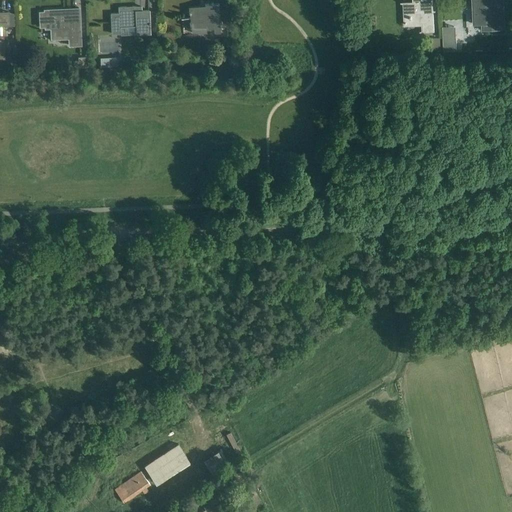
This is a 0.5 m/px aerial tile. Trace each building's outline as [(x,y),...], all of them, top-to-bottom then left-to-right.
[(412,0),(412,2),(403,2),(403,10),(404,20),(404,23),(421,22),(421,33),(434,33),(433,11),(432,0),(412,0)] [(482,24),(483,30),(504,29),(502,0),(472,0),(474,25),(482,24)] [(199,7),(189,9),(191,23),(189,23),(190,28),(192,28),(192,33),(207,32),(206,28),(214,28),(214,32),(220,32),(220,27),(228,26),(227,15),(219,15),(218,3),(213,3),(205,4),(205,8),(200,9),(199,7)] [(119,13),(111,14),(112,33),(120,33),(119,26),(136,25),(137,35),(150,34),(149,20),(149,10),(136,11),(136,6),(119,7),(119,13)] [(45,12),(40,12),(40,27),(46,26),(46,28),(52,28),(52,39),(70,38),(70,45),(80,44),(79,9),(67,10),(57,10),(45,11),(45,12)] [(0,58),(4,58),(3,48),(3,37),(2,25),(9,25),(9,22),(9,12),(0,12),(0,58)] [(455,44),(454,35),(443,36),(444,50),(455,50),(455,44)] [(440,38),(430,38),(431,50),(440,49),(440,38)] [(88,67),(87,57),(78,57),(78,61),(74,61),(74,67),(88,67)] [(16,61),(7,61),(7,69),(17,69),(16,61)] [(64,417),(51,407),(36,426),(49,436),(64,417)] [(231,431),(226,433),(236,455),(241,453),(231,431)] [(183,449),(178,443),(174,446),(145,467),(152,479),(156,476),(158,480),(190,459),(183,449)] [(229,463),(221,450),(204,461),(212,474),(229,463)] [(150,484),(141,471),(114,489),(124,503),(142,490),(144,494),(148,491),(146,487),(150,484)] [(254,494),(252,488),(245,492),(252,504),(257,502),(254,494)] [(206,509),(201,511),(224,511),(215,498),(203,506),(206,509)]
